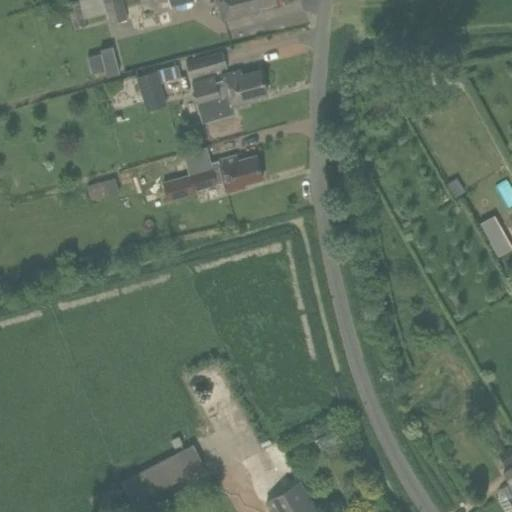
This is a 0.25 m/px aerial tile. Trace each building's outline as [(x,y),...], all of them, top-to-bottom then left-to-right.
[(103,0),(110,23),(128,18),(122,0),(103,0)] [(217,0),(223,19),(258,10),(257,7),(275,2),(274,0),(217,0)] [(86,25),(80,3),(68,6),(74,28),(86,25)] [(120,72),(113,45),(100,48),(101,53),(87,57),(91,74),(106,70),(107,76),(120,72)] [(227,67),(222,49),(186,60),(192,78),(227,67)] [(465,85),(451,60),(435,68),(449,94),(465,85)] [(158,69),(161,81),(181,76),(178,64),(158,69)] [(240,69),(221,74),(223,79),(216,81),(214,76),(192,83),(202,121),(233,112),(231,105),(245,101),(244,98),(266,92),(259,69),(241,74),(240,69)] [(157,71),(136,77),(146,111),(167,105),(157,71)] [(210,163),(206,148),(172,157),(175,167),(186,164),(189,175),(163,182),(168,198),(192,192),(192,189),(215,183),(215,182),(223,180),(226,191),(244,186),(243,183),(262,178),(256,155),(237,160),(236,155),(219,159),(220,161),(210,163)] [(475,179),(498,166),(492,155),(468,168),(475,179)] [(98,201),(127,193),(122,177),(93,185),(98,201)] [(120,482),(131,503),(204,466),(193,444),(120,482)] [(511,461),(511,445),(498,454),(505,466),(511,461)] [(505,511),(511,511),(511,467),(503,472),(509,484),(502,488),(499,495),(499,500),(505,511)] [(267,501),(273,511),(316,511),(300,482),(267,501)]
